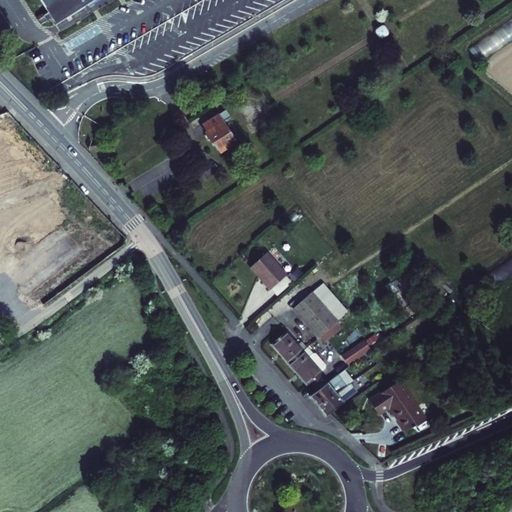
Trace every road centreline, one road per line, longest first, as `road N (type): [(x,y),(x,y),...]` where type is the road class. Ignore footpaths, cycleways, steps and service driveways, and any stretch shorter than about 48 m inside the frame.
road 1 (secondary): [(0,84),(143,236)]
road 2 (trunk): [(511,418),(394,471),(376,476),(346,468)]
road 3 (residential): [(0,340),(143,236)]
road 4 (residential): [(210,352),(249,350),(315,425)]
road 5 (secondary): [(143,236),(210,352)]
road 6 (secondary): [(298,443),(260,421),(210,352)]
road 7 (secondary): [(210,352),(243,436),(245,472)]
